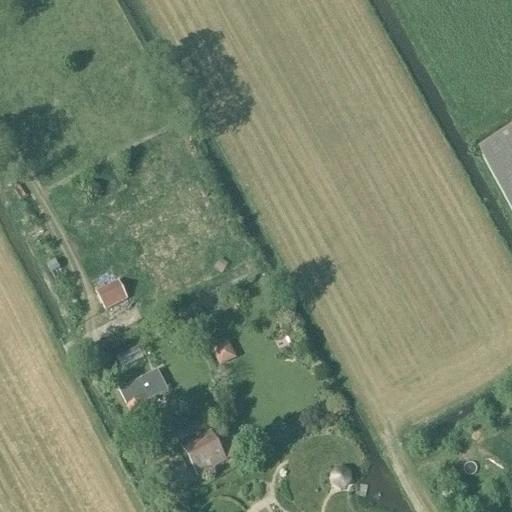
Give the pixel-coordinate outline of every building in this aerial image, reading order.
[(511,132),(481,150),(511,209),(511,132)] [(54,261),(45,266),(50,275),(59,270),(54,261)] [(221,261),(215,270),(222,275),(228,265),(221,261)] [(105,314),(128,302),(118,282),(95,294),(105,314)] [(241,335),(213,349),(221,366),(250,352),(241,335)] [(139,344),(117,355),(125,371),(147,361),(139,344)] [(150,402),(168,392),(157,372),(139,381),(118,392),(127,408),(126,408),(141,436),(162,425),(150,402)] [(230,435),(216,443),(210,431),(180,448),(197,477),(222,465),(221,464),(226,461),(240,454),(230,435)] [(337,473),(332,479),(332,486),(338,491),(346,490),(351,484),(350,477),(344,472),(337,473)]
